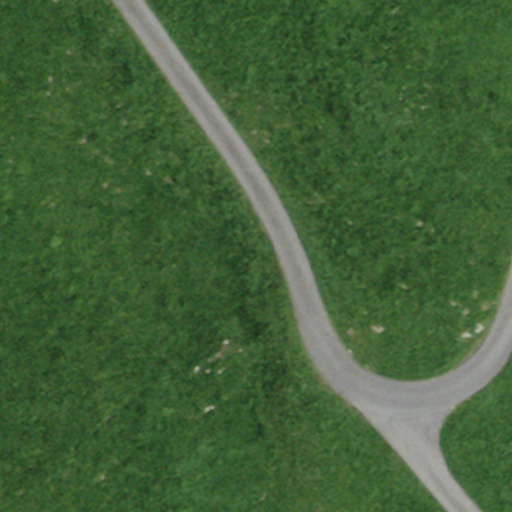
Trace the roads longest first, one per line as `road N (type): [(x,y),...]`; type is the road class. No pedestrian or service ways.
road 1 (track): [(135,0),(303,255),(342,377),(407,402),(491,382),(511,296)]
road 2 (track): [(483,511),(407,402)]
